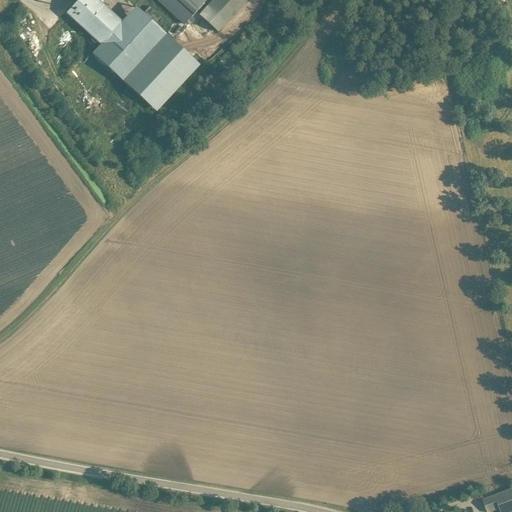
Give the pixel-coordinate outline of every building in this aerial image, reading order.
[(78,0),(65,14),(100,45),(122,21),(98,0),(78,0)] [(157,0),(184,25),(206,0),(157,0)] [(219,32),(247,0),(212,0),(199,15),(219,32)] [(143,14),(155,24),(161,18),(149,7),(143,14)] [(156,115),(200,68),(136,9),(93,55),(156,115)] [(500,511),(511,511),(511,488),(482,499),(486,511),(491,511),(499,509),(500,511)]
